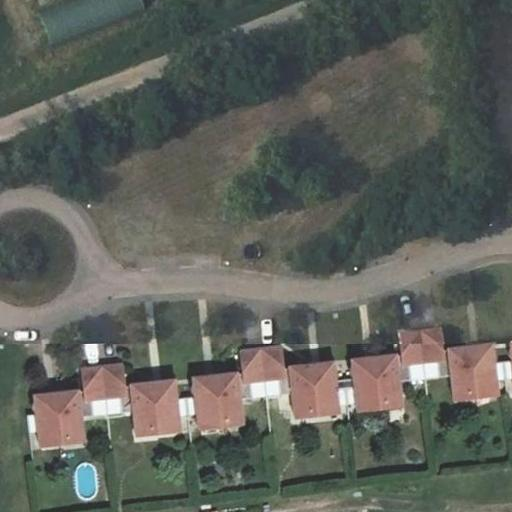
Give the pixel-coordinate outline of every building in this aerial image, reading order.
[(135,0),(62,0),(33,11),(46,46),(140,10),(135,0)] [(451,377),(453,389),(465,388),(466,393),(498,390),(498,383),(495,367),(498,364),(499,359),(497,354),(493,351),(490,351),(487,352),(485,354),(471,355),(470,347),(445,350),(442,328),(420,331),(424,364),(438,362),(440,378),(451,377)] [(358,367),(352,369),(350,374),(353,382),(355,383),(358,399),(359,406),(389,402),(389,397),(401,395),(400,383),(412,381),(410,366),(424,364),(420,331),(399,333),(402,356),(377,359),(378,367),(363,369),(360,368),(358,367)] [(491,345),(470,347),(471,355),(485,354),(487,352),(490,351),(493,351),(491,345)] [(283,346),(261,349),(265,382),(280,380),(282,396),(294,395),(295,407),(307,405),(308,411),(339,407),(339,401),(337,385),(340,382),(341,378),(340,374),(335,369),(333,369),(330,370),(328,371),(327,372),(312,374),(311,365),(286,368),(283,346)] [(199,386),(193,388),(191,391),(191,397),(193,399),(196,402),(198,417),(199,424),(230,421),(230,415),(241,413),(240,401),(252,400),(250,383),(265,382),(261,349),(240,352),(242,374),(218,377),(218,385),(203,387),(202,386),(199,386)] [(354,368),(352,369),(358,367),(360,368),(363,369),(378,367),(377,359),(354,362),(354,368)] [(438,362),(424,364),(425,380),(440,378),(438,362)] [(124,363),(103,366),(107,400),(121,398),(123,414),(134,412),(136,425),(148,423),(149,429),(180,426),(179,419),(177,403),(181,401),(182,395),(181,391),(175,388),(172,388),(170,389),(168,390),(154,392),(153,383),(127,386),(124,363)] [(334,363),(311,365),(312,374),(327,372),(328,371),(330,370),(333,369),(335,369),(334,363)] [(410,366),(412,381),(425,380),(424,364),(410,366)] [(511,381),(511,365),(503,366),(506,383),(511,381)] [(85,392),(60,395),(61,401),(46,404),(44,403),(41,402),(39,402),(37,403),(34,406),(33,411),(34,414),(39,419),(41,434),(41,441),(72,438),(72,431),(84,430),(83,418),(94,417),(92,402),(107,400),(103,366),(82,369),(85,392)] [(506,383),(503,366),(495,367),(498,383),(506,383)] [(195,386),(193,388),(199,386),(202,386),(203,387),(218,385),(218,377),(195,380),(195,386)] [(280,380),(265,382),(267,398),(282,396),(280,380)] [(175,381),(153,383),(154,392),(168,390),(170,389),(172,388),(175,388),(175,381)] [(250,383),(252,400),(267,398),(265,382),(250,383)] [(358,399),(355,383),(345,384),(347,400),(358,399)] [(347,400),(345,384),(337,385),(339,401),(347,400)] [(465,388),(453,389),(455,401),(499,396),(498,390),(466,393),(465,388)] [(37,398),(37,403),(39,402),(41,402),(44,403),(46,404),(61,401),(60,395),(37,398)] [(402,407),(401,395),(389,397),(389,402),(359,406),(359,413),(402,407)] [(121,398),(107,400),(109,415),(123,414),(121,398)] [(109,415),(107,400),(92,402),(94,417),(109,415)] [(196,402),(187,403),(189,418),(198,417),(196,402)] [(189,418),(187,403),(177,403),(179,419),(189,418)] [(340,414),(339,407),(308,411),(307,405),(295,407),(297,419),(340,414)] [(243,427),(241,413),(230,415),(230,421),(199,424),(200,431),(243,427)] [(31,435),(41,434),(39,419),(30,420),(31,435)] [(148,423),(136,425),(138,438),(181,433),(180,426),(149,429),(148,423)] [(85,443),(84,430),(72,431),(72,438),(41,441),(42,448),(85,443)]
